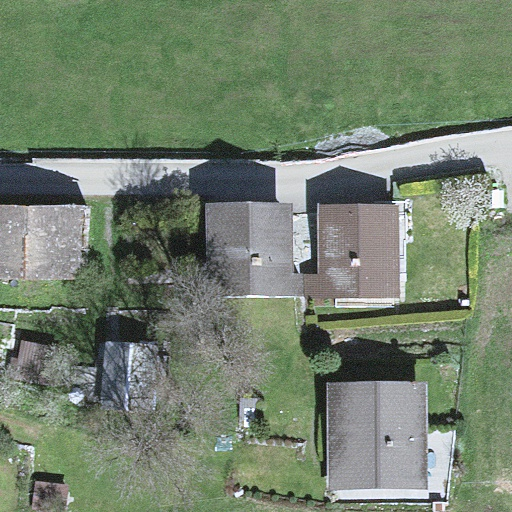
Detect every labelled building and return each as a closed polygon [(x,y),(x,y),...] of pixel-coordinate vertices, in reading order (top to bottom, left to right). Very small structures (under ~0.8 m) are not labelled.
[(288,206),(209,207),(211,292),(289,291),(288,206)] [(394,207),(321,207),(322,295),(395,294),(394,207)] [(79,210),(0,209),(0,275),(79,276),(79,210)] [(56,351),(24,345),(18,376),(50,382),(56,351)] [(152,348),(108,346),(105,405),(149,408),(152,348)] [(420,385),(331,386),(332,485),(421,484),(420,385)]
